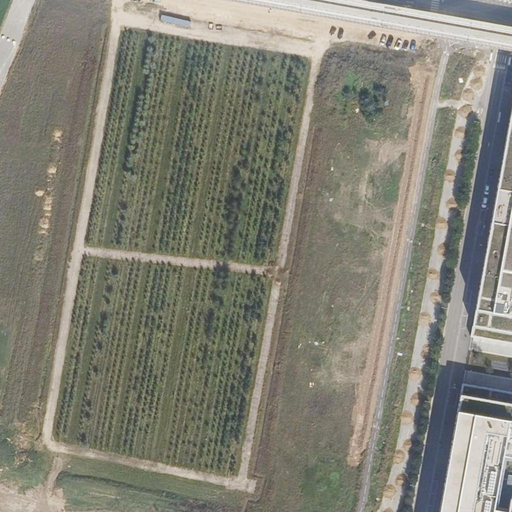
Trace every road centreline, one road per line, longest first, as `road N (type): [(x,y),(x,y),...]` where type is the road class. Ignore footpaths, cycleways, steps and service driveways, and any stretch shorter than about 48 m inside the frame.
road 1 (tertiary): [(418,511),(503,21)]
road 2 (track): [(336,0),(317,54),(239,485)]
